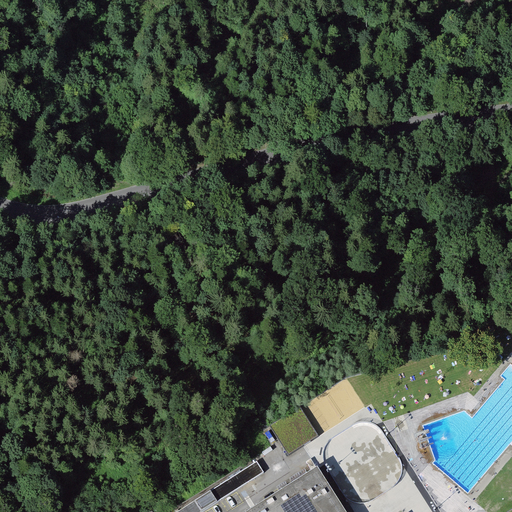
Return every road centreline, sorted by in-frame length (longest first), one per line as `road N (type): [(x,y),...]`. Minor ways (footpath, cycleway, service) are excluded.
road 1 (unclassified): [(511,109),(361,134),(74,210),(0,207)]
road 2 (track): [(491,0),(366,82),(297,149)]
